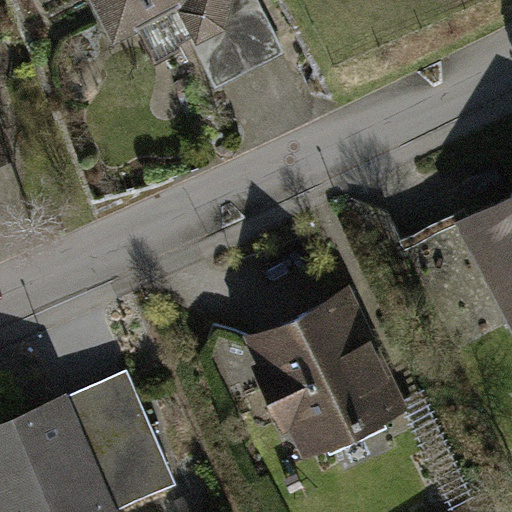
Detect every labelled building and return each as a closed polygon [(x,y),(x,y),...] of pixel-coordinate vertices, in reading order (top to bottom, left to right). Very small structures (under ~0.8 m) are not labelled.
[(100,0),(116,31),(138,20),(157,56),(179,45),(177,41),(193,33),(212,70),(277,37),(257,0),(100,0)] [(511,193),(470,215),(511,297),(511,193)] [(345,294),(264,333),(278,363),(264,370),(287,417),(301,410),(315,441),(397,402),(345,294)] [(18,413),(20,418),(60,401),(107,511),(122,505),(89,429),(144,405),(127,367),(18,413)] [(20,418),(0,426),(0,476),(15,511),(107,511),(60,401),(20,418)] [(177,481),(144,405),(89,429),(122,505),(177,481)] [(493,511),(485,494),(455,511),(493,511)]
